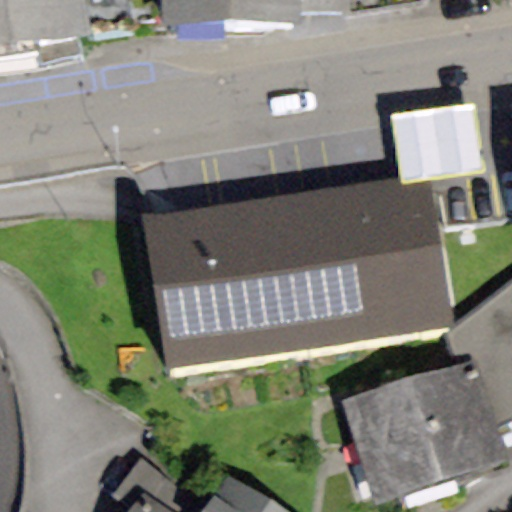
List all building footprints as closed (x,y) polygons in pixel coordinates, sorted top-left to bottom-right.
[(0,0),(0,72),(91,58),(83,6),(99,3),(98,0),(0,0)] [(303,0),(163,0),(165,40),(305,36),(303,21),(303,0)] [(303,0),(303,21),(348,20),(347,0),(303,0)] [(394,127),(405,193),(424,190),(486,180),(475,114),(394,127)] [(405,193),(145,232),(168,387),(448,344),(424,190),(405,193)] [(472,372),(493,445),(511,436),(511,291),(448,344),(456,377),(472,372)] [(456,377),(340,411),(369,511),(398,511),(504,481),(493,445),(472,372),(456,377)] [(209,511),(215,504),(142,457),(112,503),(126,511),(209,511)] [(271,511),(229,484),(215,504),(209,511),(271,511)]
